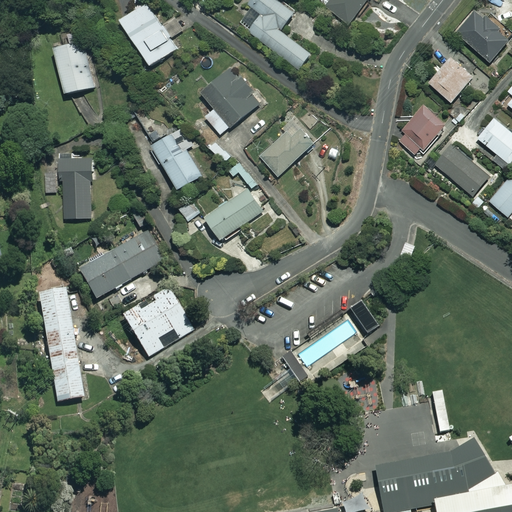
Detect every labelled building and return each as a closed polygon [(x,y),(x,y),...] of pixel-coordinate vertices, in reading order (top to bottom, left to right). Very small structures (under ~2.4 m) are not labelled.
[(136,0),(138,11),(122,21),(152,67),(178,50),(148,4),(144,0),(136,0)] [(212,0),(199,0),(197,3),(205,9),(212,0)] [(296,14),(277,0),(254,0),(250,6),(263,15),(250,31),(301,70),(312,55),(282,32),(296,14)] [(333,0),(327,8),(351,26),(370,0),(333,0)] [(500,28),(480,11),(459,34),(490,64),(510,43),(497,31),(500,28)] [(96,88),(85,42),(57,49),(68,95),(96,88)] [(476,78),(453,58),(430,83),(453,104),(476,78)] [(263,103),(235,68),(203,93),(216,110),(207,117),(221,135),(263,103)] [(162,137),(144,107),(136,112),(154,142),(162,137)] [(447,125),(426,107),(398,140),(419,158),(447,125)] [(317,144),(295,119),(283,129),(287,133),(261,155),(279,176),(317,144)] [(511,162),(511,132),(495,119),(479,139),(510,165),(511,162)] [(185,136),(181,130),(154,147),(180,190),(203,176),(187,150),(192,147),(188,140),(179,146),(176,141),(185,136)] [(231,157),(217,142),(210,148),(225,163),(231,157)] [(490,177),(453,146),(437,165),(474,197),(490,177)] [(74,154),(60,154),(61,183),(66,183),(67,219),(93,218),(93,157),(74,157),(74,154)] [(241,164),(230,173),(235,178),(240,174),(253,189),(258,184),(241,164)] [(58,194),(57,174),(46,174),(47,194),(58,194)] [(511,213),(511,179),(510,178),(490,201),(509,217),(511,213)] [(264,212),(249,190),(207,218),(222,240),(264,212)] [(201,212),(193,201),(181,211),(190,221),(201,212)] [(164,261),(148,233),(81,272),(97,300),(164,261)] [(195,330),(169,289),(153,298),(156,303),(141,312),(139,308),(123,317),(149,358),(164,349),(159,340),(174,331),(179,339),(195,330)] [(85,399),(66,291),(40,296),(58,403),(85,399)] [(362,300),(351,308),(369,333),(380,326),(362,300)] [(415,341),(404,343),(412,382),(423,380),(415,341)] [(309,376),(291,351),(282,358),(300,383),(309,376)] [(443,391),(431,393),(437,428),(449,426),(443,391)] [(448,453),(376,467),(384,511),(400,511),(435,505),(436,511),(484,511),(510,507),(511,504),(511,485),(506,487),(477,437),(448,453)] [(363,511),(366,511),(362,497),(342,503),(345,511),(363,511)]
